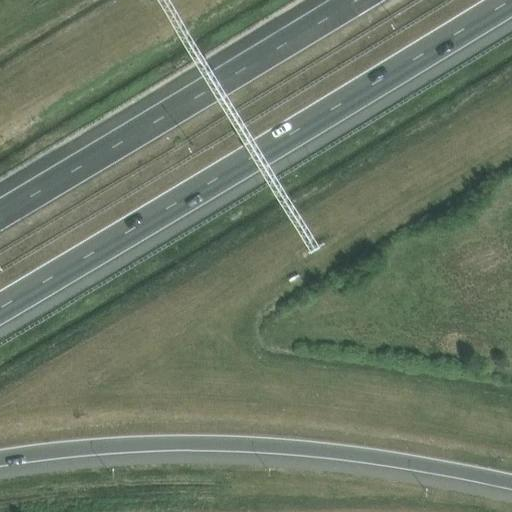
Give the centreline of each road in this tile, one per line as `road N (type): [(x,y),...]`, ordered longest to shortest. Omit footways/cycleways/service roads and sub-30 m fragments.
road 1 (motorway): [(0,308),(511,0)]
road 2 (motorway): [(0,460),(154,449),(283,453),(511,486)]
road 3 (motorway): [(367,0),(0,217)]
